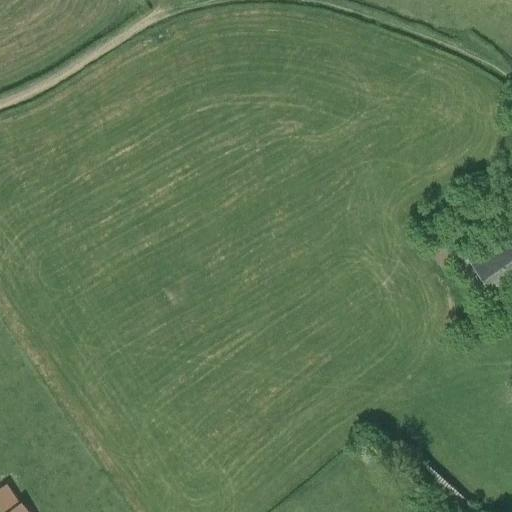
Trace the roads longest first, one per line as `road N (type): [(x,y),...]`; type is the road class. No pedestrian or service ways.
road 1 (track): [(0,107),(127,33),(250,0)]
road 2 (track): [(309,0),(391,24),(488,66),(511,86)]
